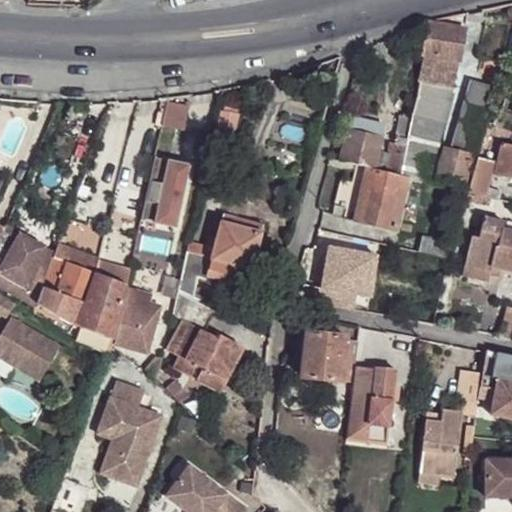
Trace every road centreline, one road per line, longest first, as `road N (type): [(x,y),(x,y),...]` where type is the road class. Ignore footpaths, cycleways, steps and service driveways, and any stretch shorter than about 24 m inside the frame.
road 1 (residential): [(282,306),(357,19)]
road 2 (residential): [(282,306),(511,349)]
road 3 (residential): [(301,511),(262,475),(282,306)]
road 4 (primary): [(177,38),(258,44),(357,19)]
road 5 (primary): [(0,34),(177,38)]
road 6 (primary): [(304,0),(177,38)]
